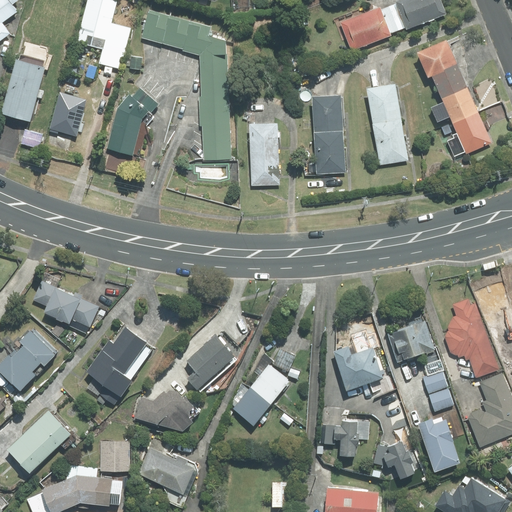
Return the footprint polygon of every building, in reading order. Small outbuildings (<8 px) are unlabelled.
[(0,0),(0,40),(11,33),(5,23),(25,10),(20,3),(24,0),(0,0)] [(124,70),(135,25),(116,20),(121,0),(88,0),(78,40),(107,47),(103,64),(124,70)] [(399,0),(409,28),(449,14),(443,0),(399,0)] [(394,33),(382,4),(342,21),(353,50),(394,33)] [(237,158),(234,26),(151,6),(143,38),(201,53),(203,96),(200,96),(201,124),(206,124),(207,159),(237,158)] [(468,153),(495,142),(452,37),(420,50),(431,78),(436,76),(468,153)] [(143,55),(132,55),(132,68),(143,68),(143,55)] [(35,119),(50,65),(21,57),(6,111),(35,119)] [(100,66),(90,63),(86,76),(96,79),(100,66)] [(413,160),(401,81),(372,85),(383,164),(413,160)] [(110,148),(138,155),(147,117),(153,110),(133,92),(120,106),(110,148)] [(319,173),(350,172),(347,93),(316,94),(319,173)] [(283,185),(284,121),(254,121),(253,185),(283,185)] [(40,133),(26,130),(24,142),(38,144),(40,133)] [(496,267),(494,261),(483,265),(485,270),(496,267)] [(47,306),(44,312),(71,324),(70,326),(86,333),(89,326),(90,327),(99,307),(42,281),(34,300),(47,306)] [(476,377),(498,369),(474,305),(470,306),(467,300),(454,305),(458,316),(453,318),(448,328),(448,331),(445,337),(451,352),(456,356),(458,355),(459,358),(464,355),(466,360),(469,359),(476,377)] [(505,305),(492,310),(511,363),(511,316),(510,317),(505,305)] [(398,362),(435,350),(425,321),(388,333),(398,362)] [(86,371),(121,396),(132,382),(130,380),(154,347),(125,326),(113,342),(109,340),(86,371)] [(57,353),(32,328),(19,342),(23,346),(11,359),(9,356),(0,364),(0,371),(20,391),(57,353)] [(216,336),(187,361),(196,371),(187,379),(197,390),(198,389),(200,392),(237,360),(216,336)] [(347,390),(383,377),(373,348),(351,355),(348,347),(334,352),(347,390)] [(280,349),(273,364),(288,371),(296,355),(280,349)] [(429,373),(445,368),(442,359),(426,365),(429,373)] [(271,404),(289,381),(268,365),(250,388),(271,404)] [(299,372),(291,368),(288,375),(297,379),(299,372)] [(423,378),(429,393),(448,386),(442,371),(423,378)] [(511,400),(501,375),(481,383),(489,400),(483,402),(487,412),(485,412),(479,410),(471,414),(469,418),(480,446),(511,433),(511,400)] [(271,404),(250,388),(233,409),(253,425),(271,404)] [(429,395),(435,411),(454,404),(448,388),(429,395)] [(181,397),(177,392),(169,391),(166,394),(163,391),(153,400),(141,397),(136,418),(183,431),(193,422),(191,420),(201,412),(185,393),(181,397)] [(30,473),(70,434),(48,411),(8,450),(30,473)] [(435,472),(460,463),(446,420),(434,424),(432,419),(418,424),(435,472)] [(322,425),(321,443),(335,444),(336,439),(342,439),(340,455),(355,456),(356,447),(359,447),(360,434),(357,434),(358,422),(342,421),(342,426),(322,425)] [(133,469),(133,439),(101,439),(101,469),(133,469)] [(411,464),(413,462),(409,451),(406,452),(401,442),(387,447),(378,445),(374,463),(387,466),(395,464),(400,477),(414,473),(411,464)] [(176,460),(150,448),(138,474),(162,484),(170,502),(183,508),(198,472),(195,463),(178,455),(176,460)] [(28,499),(33,511),(57,511),(75,504),(75,507),(89,508),(89,503),(108,505),(109,503),(118,504),(121,482),(112,481),(112,480),(96,478),(97,469),(68,466),(67,480),(42,490),(44,493),(28,499)] [(503,511),(510,501),(506,499),(506,500),(471,479),(465,490),(458,486),(453,495),(444,490),(435,506),(444,511),(503,511)] [(288,482),(273,482),(273,507),(287,507),(288,482)] [(376,511),(378,493),(328,488),(326,511),(376,511)]
